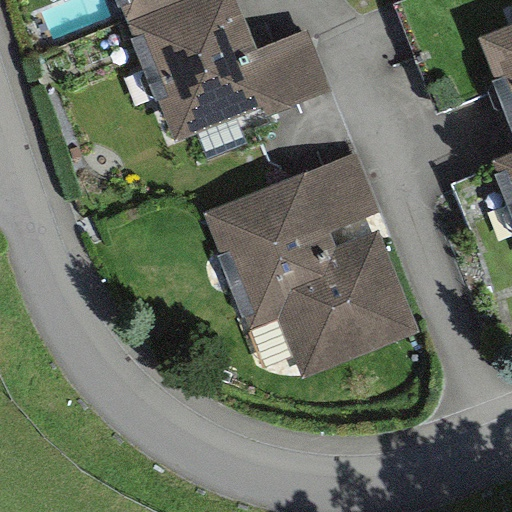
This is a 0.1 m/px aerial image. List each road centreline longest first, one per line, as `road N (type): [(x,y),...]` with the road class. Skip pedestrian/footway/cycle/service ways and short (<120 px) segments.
road 1 (residential): [(13,185),(50,285),(90,359),(155,423),(208,459),(283,478),(389,482),(502,445)]
road 2 (residential): [(502,445),(352,72),(299,0)]
